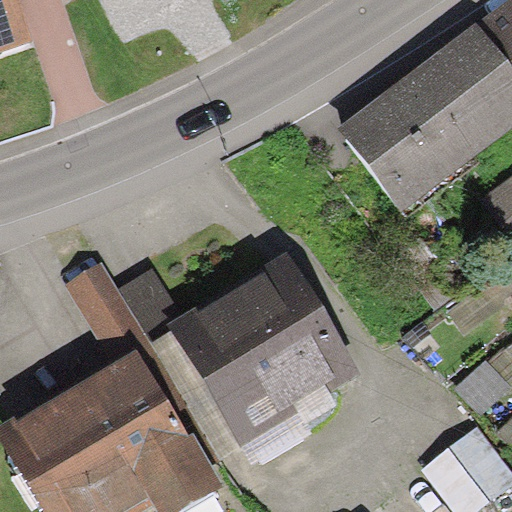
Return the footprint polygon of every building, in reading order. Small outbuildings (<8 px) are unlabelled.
[(0,0),(0,31),(21,25),(12,0),(0,0)] [(511,0),(508,0),(476,24),(511,71),(511,0)] [(511,71),(476,24),(344,127),(407,208),(511,126),(511,71)] [(511,167),(488,185),(511,216),(511,167)] [(100,328),(134,308),(100,253),(66,274),(100,328)] [(179,321),(242,426),(342,366),(279,261),(179,321)] [(134,308),(100,328),(118,358),(133,349),(153,337),(134,308)] [(242,426),(179,321),(153,337),(215,443),(242,426)] [(133,349),(195,454),(215,443),(153,337),(133,349)] [(96,511),(195,454),(133,349),(118,358),(10,421),(63,511),(96,511)] [(464,424),(415,465),(454,511),(459,511),(505,474),(464,424)]
